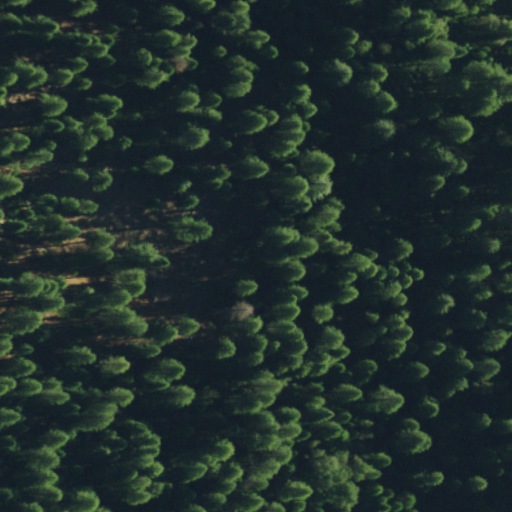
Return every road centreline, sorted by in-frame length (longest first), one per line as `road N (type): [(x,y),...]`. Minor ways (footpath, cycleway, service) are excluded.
road 1 (residential): [(224,365),(313,367),(511,348)]
road 2 (residential): [(0,255),(72,279),(117,333),(224,365)]
road 3 (track): [(0,402),(50,354),(224,365)]
